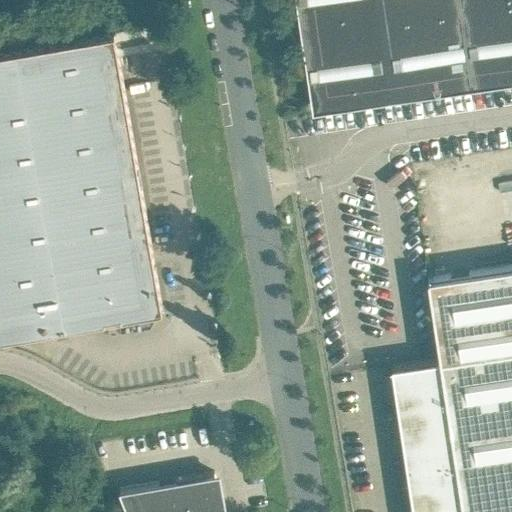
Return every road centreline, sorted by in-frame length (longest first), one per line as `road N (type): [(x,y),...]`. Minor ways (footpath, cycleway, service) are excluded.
road 1 (unclassified): [(288,380),(222,0)]
road 2 (unknown): [(196,393),(154,53)]
road 3 (unclassified): [(0,364),(108,406),(288,380)]
road 4 (unclassified): [(311,511),(288,380)]
